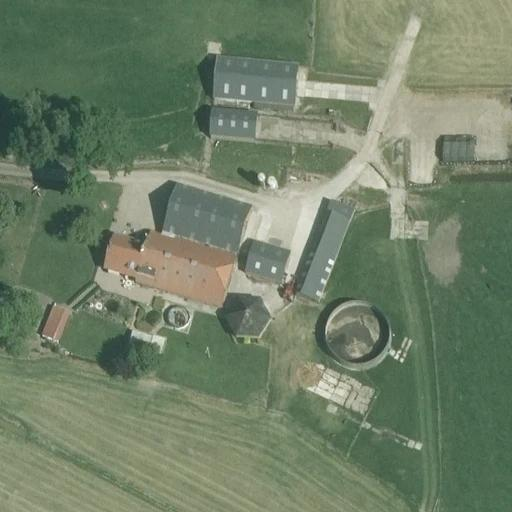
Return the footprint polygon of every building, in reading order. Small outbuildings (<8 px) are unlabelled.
[(298,68),(217,60),(213,101),(294,108),(298,68)] [(257,117),(212,113),(210,139),(254,143),(257,117)] [(437,115),(436,159),(466,160),(467,129),(452,128),(453,115),(437,115)] [(428,180),(429,164),(409,163),(408,180),(428,180)] [(150,234),(146,248),(115,239),(105,271),(136,280),(135,284),(221,310),(236,260),(174,241),(175,237),(238,256),(252,210),(176,187),(161,238),(150,234)] [(317,305),(354,212),(331,203),(295,296),(317,305)] [(254,244),(245,274),(280,285),(290,254),(254,244)] [(166,308),(173,322),(187,316),(180,302),(166,308)] [(258,340),(269,322),(260,303),(238,302),(226,320),(236,340),(258,340)] [(387,351),(389,342),(389,332),(385,322),(379,314),(370,309),(360,306),(359,306),(351,306),(344,308),(337,312),(331,319),(326,328),(325,337),(326,347),(330,355),(336,363),(344,368),(353,370),(363,370),(365,369),(374,366),(382,359),(387,351)] [(57,344),(68,314),(53,308),(42,338),(57,344)]
